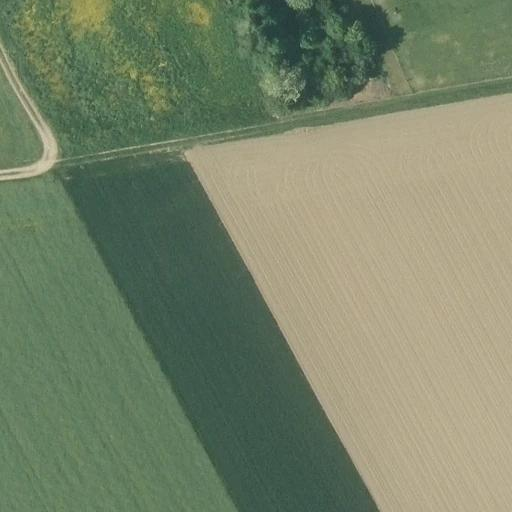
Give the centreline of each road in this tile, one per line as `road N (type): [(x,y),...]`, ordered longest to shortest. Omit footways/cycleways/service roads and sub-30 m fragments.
road 1 (track): [(70,178),(511,102)]
road 2 (track): [(0,190),(70,178),(0,39)]
